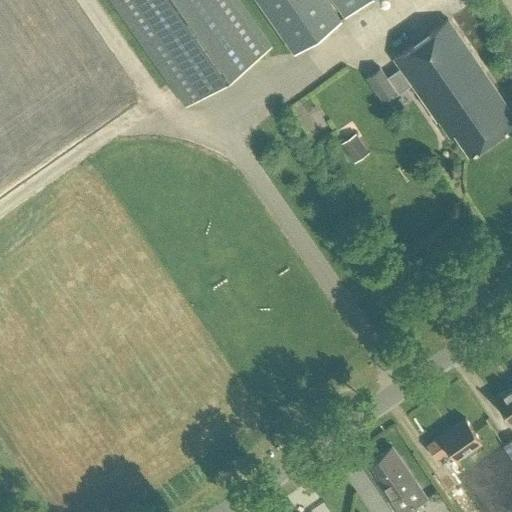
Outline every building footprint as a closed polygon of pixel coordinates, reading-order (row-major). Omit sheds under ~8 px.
[(107,0),(181,105),(269,43),(238,0),(107,0)] [(257,0),(293,52),(339,20),(325,0),(257,0)] [(332,0),(344,17),(367,0),(332,0)] [(392,55),(436,118),(438,117),(448,132),(453,130),(468,151),(511,119),(511,110),(448,16),(392,55)] [(365,75),(381,98),(394,88),(378,65),(365,75)] [(511,384),(494,397),(510,420),(511,418),(511,384)] [(448,448),(455,458),(481,440),(465,417),(426,444),(435,457),(448,448)] [(378,471),(372,476),(387,497),(414,479),(391,446),(371,460),(378,471)]
